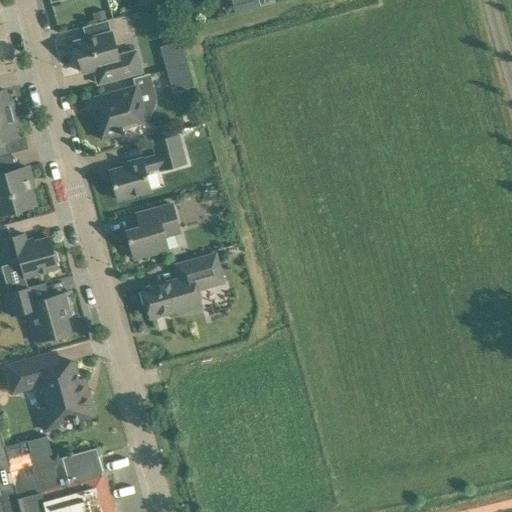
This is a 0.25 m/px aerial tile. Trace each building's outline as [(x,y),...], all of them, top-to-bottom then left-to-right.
[(103,10),(92,14),(94,23),(106,20),(103,10)] [(112,31),(94,36),(75,41),(83,72),(95,69),(99,83),(142,71),(136,50),(118,55),(112,31)] [(178,44),(160,49),(166,71),(187,65),(181,43),(178,44)] [(187,65),(166,71),(172,94),(191,88),(193,88),(193,85),(187,65)] [(133,78),(135,86),(96,96),(101,118),(96,119),(101,139),(125,132),(123,127),(146,121),(146,119),(153,111),(155,104),(156,94),(150,73),(133,78)] [(0,116),(16,113),(12,100),(8,101),(5,89),(0,90),(0,116)] [(16,113),(0,116),(0,155),(2,155),(0,146),(0,142),(18,137),(15,125),(19,124),(16,113)] [(114,194),(117,195),(118,199),(150,190),(145,171),(160,167),(161,170),(186,163),(178,134),(153,141),(157,155),(142,160),(142,158),(124,163),(125,166),(110,170),(114,184),(112,185),(114,194)] [(0,213),(35,204),(28,181),(32,180),(28,166),(0,174),(0,213)] [(203,191),(203,200),(216,201),(216,191),(203,191)] [(173,203),(166,206),(147,211),(150,224),(126,230),(134,259),(153,254),(168,249),(165,236),(180,232),(173,203)] [(58,268),(57,263),(59,260),(56,251),(53,250),(49,237),(27,243),(24,233),(5,238),(1,239),(8,264),(20,261),(25,277),(58,268)] [(142,289),(143,290),(140,291),(143,304),(146,303),(150,318),(177,310),(178,312),(197,307),(202,305),(198,289),(223,282),(216,254),(196,260),(176,265),(180,278),(142,289)] [(71,316),(69,307),(65,293),(33,301),(29,287),(5,293),(11,315),(28,311),(36,342),(52,338),(71,332),(67,317),(71,316)] [(40,356),(20,362),(6,365),(13,392),(45,383),(51,406),(40,409),(45,430),(59,426),(58,421),(74,417),(75,422),(78,421),(78,420),(94,416),(84,378),(79,380),(74,361),(38,371),(35,359),(40,358),(40,356)] [(0,511),(22,511),(11,472),(4,446),(0,431),(0,511)] [(28,440),(4,446),(11,472),(34,466),(28,440)] [(43,501),(45,507),(46,511),(114,511),(103,472),(102,472),(96,449),(62,458),(68,481),(54,485),(57,497),(43,501)]
